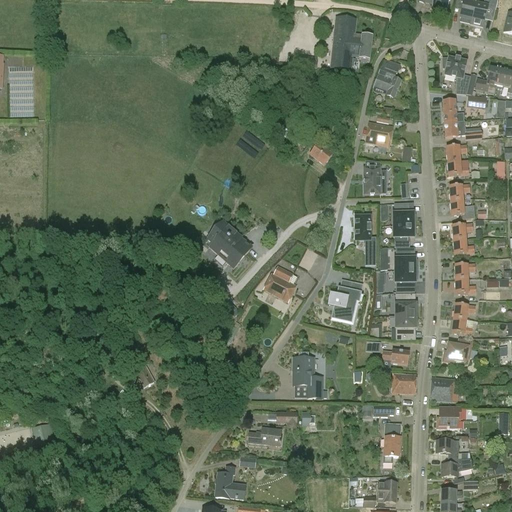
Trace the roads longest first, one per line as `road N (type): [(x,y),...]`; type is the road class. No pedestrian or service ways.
road 1 (unclassified): [(173,511),(321,283),(377,63),(391,49),(418,46)]
road 2 (residential): [(418,511),(432,291),(418,46)]
road 3 (track): [(403,0),(404,19),(220,0)]
